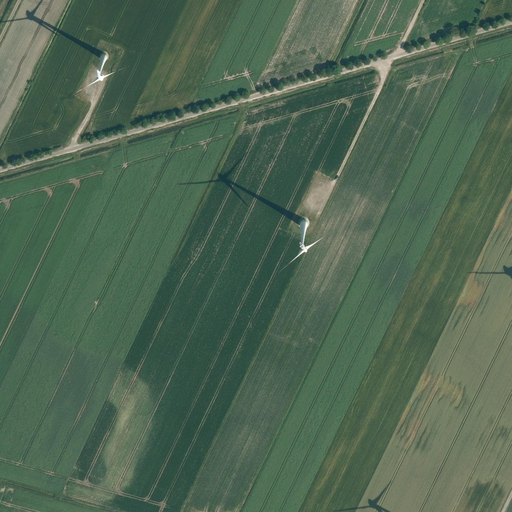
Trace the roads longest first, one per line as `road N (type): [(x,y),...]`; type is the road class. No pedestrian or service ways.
road 1 (unclassified): [(0,169),(511,22)]
road 2 (track): [(385,57),(324,201)]
